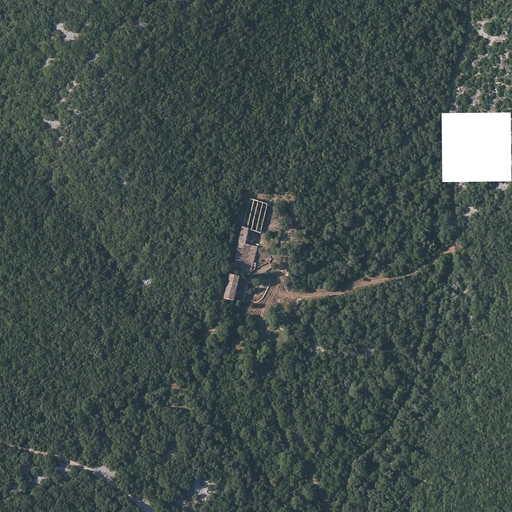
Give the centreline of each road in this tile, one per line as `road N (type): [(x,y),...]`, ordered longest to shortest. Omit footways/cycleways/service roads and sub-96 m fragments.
road 1 (track): [(340,511),(345,488),(397,424),(429,359),(465,235),(453,183),(452,103),(468,0)]
road 2 (track): [(0,443),(78,464),(146,511)]
